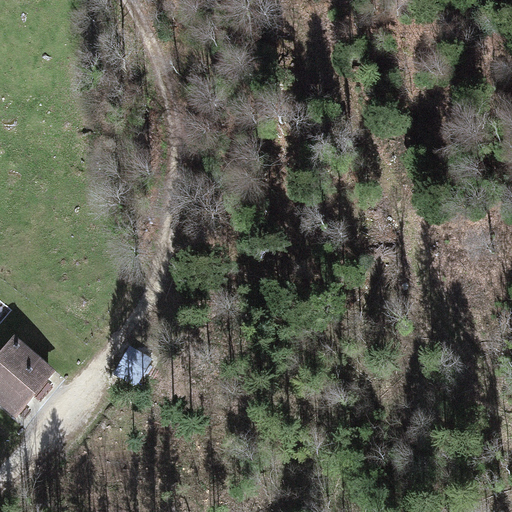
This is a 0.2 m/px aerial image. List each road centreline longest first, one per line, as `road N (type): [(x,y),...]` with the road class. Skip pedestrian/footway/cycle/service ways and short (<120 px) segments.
road 1 (track): [(0,469),(57,409),(159,272),(179,192),(171,107),(127,0)]
road 2 (track): [(261,0),(296,20),(343,85),(434,289),(511,425)]
